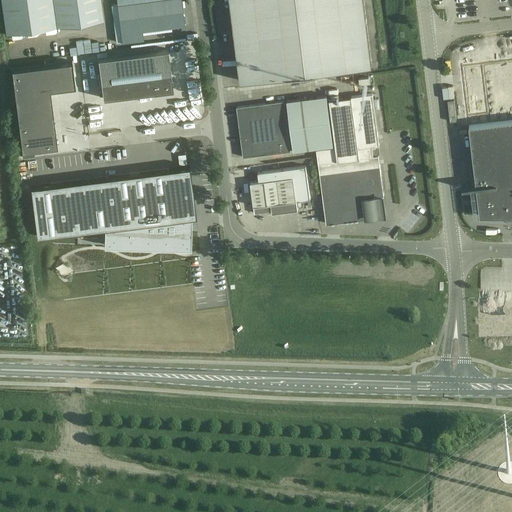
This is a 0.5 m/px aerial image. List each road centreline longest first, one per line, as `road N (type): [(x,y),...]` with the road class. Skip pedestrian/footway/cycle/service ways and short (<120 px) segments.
road 1 (unclassified): [(198,0),(226,234),(454,249)]
road 2 (primary): [(264,381),(0,370)]
road 3 (unclassified): [(454,249),(430,37)]
road 4 (primary): [(264,381),(453,384)]
road 5 (unclassified): [(453,384),(454,249)]
